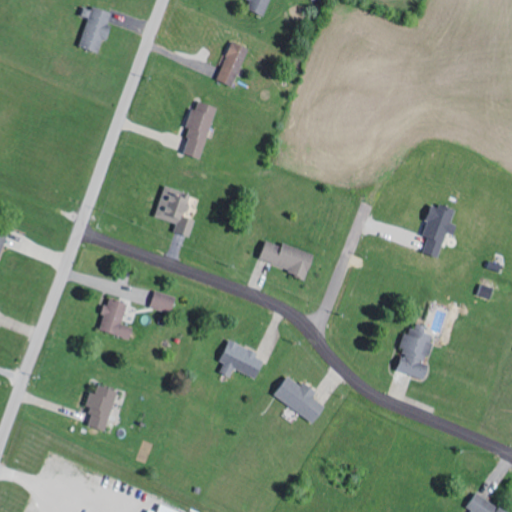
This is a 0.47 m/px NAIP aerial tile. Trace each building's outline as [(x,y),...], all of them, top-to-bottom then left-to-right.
[(267,0),(244,0),(245,0),(242,9),(261,17),(267,0)] [(108,14),(80,5),(77,15),(84,18),(75,47),(96,53),(108,14)] [(214,81),(232,86),(244,47),(227,41),(214,81)] [(177,154),(198,160),(212,106),(191,100),(177,154)] [(151,216),(176,225),(173,234),(187,238),(194,218),(191,218),(197,198),(160,186),(151,216)] [(433,258),(442,233),(447,235),(451,225),(446,223),(451,210),(441,207),(440,210),(427,206),(416,236),(423,239),(418,252),(433,258)] [(253,260),(302,277),(310,254),(276,242),(275,245),(260,240),(253,260)] [(167,312),(172,297),(151,290),(146,305),(167,312)] [(123,304),(103,298),(94,330),(126,339),(129,328),(118,324),(123,304)] [(419,379),(423,364),(422,364),(429,335),(421,333),(422,326),(411,323),(409,332),(400,330),(395,347),(398,348),(391,371),(419,379)] [(229,369),(253,379),(262,356),(223,341),(216,361),(220,363),(216,373),(226,377),(229,369)] [(321,405),(309,397),(311,394),(283,374),(269,394),(309,422),(321,405)] [(101,431),(113,391),(93,385),(91,394),(85,392),(81,406),(88,409),(83,426),(101,431)] [(506,511),(469,495),(463,508),(468,510),(467,511),(506,511)]
